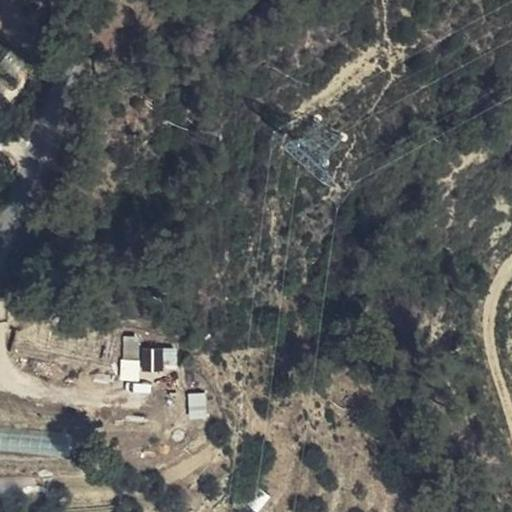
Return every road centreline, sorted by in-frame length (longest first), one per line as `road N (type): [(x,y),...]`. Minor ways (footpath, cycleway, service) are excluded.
road 1 (unclassified): [(0,241),(62,78),(81,0)]
road 2 (track): [(511,420),(488,309),(511,263)]
